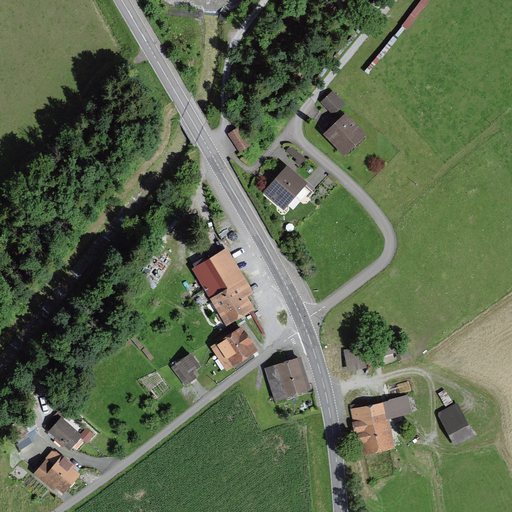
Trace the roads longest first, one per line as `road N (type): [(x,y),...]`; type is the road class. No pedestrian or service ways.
road 1 (secondary): [(341,511),(330,413),(304,326),(121,0)]
road 2 (track): [(324,387),(426,372),(432,441)]
